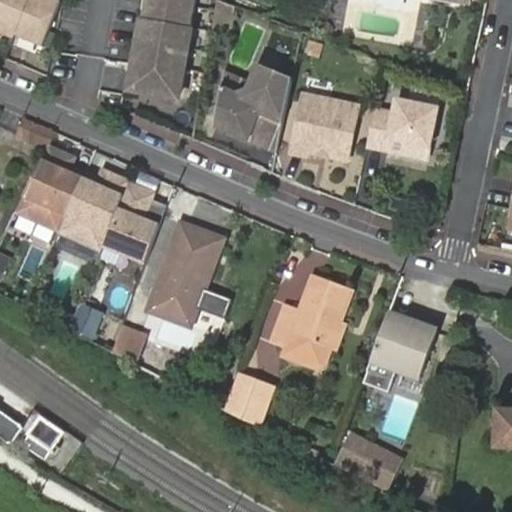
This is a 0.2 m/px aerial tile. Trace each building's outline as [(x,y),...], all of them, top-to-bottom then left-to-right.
[(62,1),(60,0),(0,0),(0,26),(43,45),(62,1)] [(178,97),(195,0),(146,0),(131,88),(178,97)] [(226,33),(237,5),(223,0),(217,0),(212,28),(226,33)] [(435,0),(486,8),(487,0),(435,0)] [(215,126),(277,153),(293,78),(259,63),(244,95),(235,99),(219,92),(215,126)] [(244,95),(248,88),(222,77),(219,92),(235,99),(244,95)] [(361,106),(305,94),(292,154),(307,157),(308,153),(349,161),(361,106)] [(395,114),(375,110),(367,147),(388,152),(390,140),(431,149),(439,110),(398,101),(395,114)] [(107,108),(104,121),(117,123),(120,111),(107,108)] [(19,137),(51,152),(52,148),(60,134),(28,119),(19,137)] [(51,152),(19,212),(62,232),(85,180),(72,175),(75,169),(78,160),(52,148),(51,152)] [(88,174),(75,169),(72,175),(85,180),(88,174)] [(99,186),(85,180),(62,232),(104,251),(106,247),(131,186),(131,184),(105,173),(102,180),(99,186)] [(102,180),(88,174),(85,180),(99,186),(102,180)] [(150,210),(154,202),(156,196),(131,186),(106,247),(147,264),(165,216),(150,210)] [(165,216),(168,208),(154,202),(150,210),(165,216)] [(183,226),(180,232),(215,244),(204,274),(209,275),(222,239),(183,226)] [(215,244),(180,232),(151,310),(191,324),(197,308),(224,318),(231,299),(204,289),(209,275),(204,274),(215,244)] [(287,306),(272,344),(287,350),(284,357),(317,369),(325,349),(335,352),(346,326),(341,323),(353,291),(314,276),(301,311),(287,306)] [(105,312),(83,303),(71,332),(92,343),(105,312)] [(389,316),(363,385),(388,395),(397,372),(399,365),(423,374),(438,335),(389,316)] [(123,329),(115,352),(139,361),(149,338),(123,329)] [(423,374),(399,365),(397,372),(421,381),(423,374)] [(242,370),(227,412),(246,421),(262,379),(242,370)] [(246,421),(255,427),(272,383),(262,379),(246,421)] [(511,448),(511,408),(496,408),(494,447),(511,448)] [(62,433),(41,420),(26,442),(32,445),(28,449),(46,460),(62,433)] [(385,490),(401,460),(353,436),(337,466),(385,490)]
